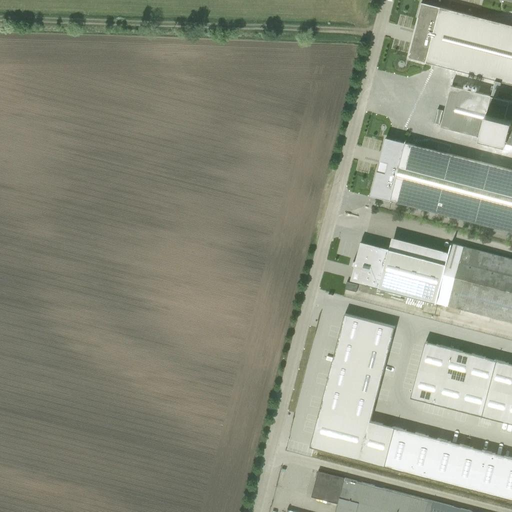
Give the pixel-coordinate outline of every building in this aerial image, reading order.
[(511,25),(422,2),(407,57),(495,79),(491,95),(452,85),(441,127),(511,144),(511,169),(387,137),(382,157),(380,157),(378,159),(377,163),(378,165),(379,167),(372,195),(511,230),(511,25)] [(446,264),(389,249),(380,287),(511,321),(511,259),(451,243),(446,264)] [(347,282),(345,289),(356,291),(358,285),(347,282)] [(511,457),(394,427),(369,420),(392,326),(345,314),(311,447),(511,499),(511,457)] [(511,364),(428,342),(413,396),(511,423),(511,364)] [(477,511),(317,471),(311,497),(338,504),(335,511),(477,511)]
